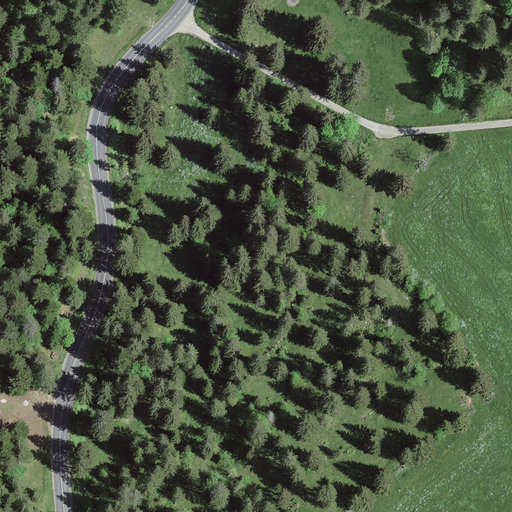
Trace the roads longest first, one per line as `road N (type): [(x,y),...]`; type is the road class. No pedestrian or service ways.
road 1 (secondary): [(175,17),(130,61),(101,107),(96,153),(105,277),(62,403),(63,511)]
road 2 (unclassified): [(511,121),(384,126),(175,17)]
